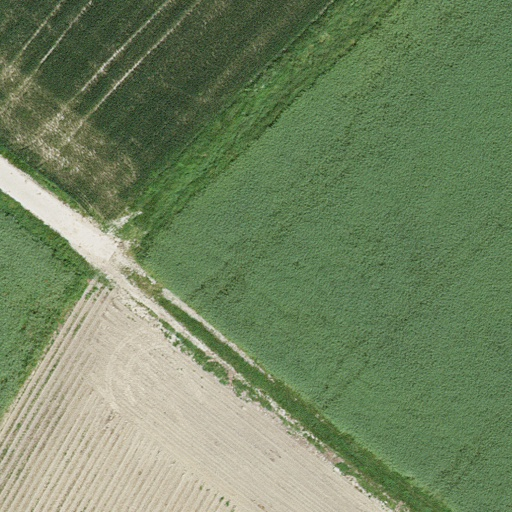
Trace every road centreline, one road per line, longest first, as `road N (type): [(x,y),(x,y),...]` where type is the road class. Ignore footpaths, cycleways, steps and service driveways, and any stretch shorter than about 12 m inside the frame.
road 1 (track): [(0,171),(458,511)]
road 2 (motorway): [(0,149),(264,0)]
